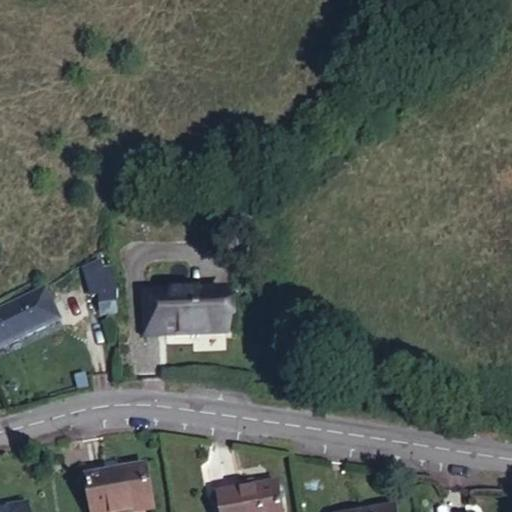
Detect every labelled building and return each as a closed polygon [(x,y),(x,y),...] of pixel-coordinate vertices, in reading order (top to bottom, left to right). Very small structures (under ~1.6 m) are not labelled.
[(86,278),(103,271),(99,262),(83,270),(86,278)] [(118,293),(116,293),(108,269),(103,271),(86,278),(92,297),(100,294),(101,314),(118,312),(118,293)] [(44,326),(59,319),(45,290),(0,311),(0,347),(44,327),(44,326)] [(226,334),(226,292),(162,294),(162,336),(226,334)] [(148,336),(162,336),(162,294),(146,295),(148,336)] [(494,433),(494,423),(476,422),(476,432),(494,433)] [(146,468),(87,478),(92,511),(127,511),(153,508),(146,468)] [(221,511),(282,511),(278,484),(218,493),(221,511)]
